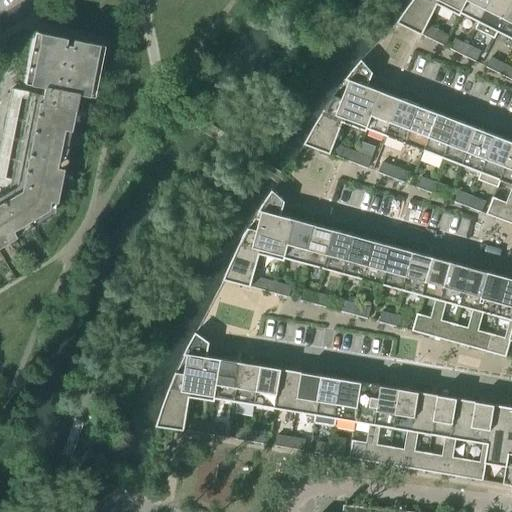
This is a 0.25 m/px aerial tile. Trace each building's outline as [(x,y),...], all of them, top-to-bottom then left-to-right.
[(427,26),(438,5),(439,2),(435,0),(413,0),(408,8),(397,23),(422,35),(427,26)] [(461,16),(462,13),(468,0),(435,0),(439,2),(438,5),(461,16)] [(468,0),(462,13),(479,22),(480,22),(491,0),(468,0)] [(495,39),(498,32),(511,2),(511,0),(491,0),(480,22),(479,22),(475,29),(495,39)] [(511,2),(498,32),(511,38),(511,2)] [(422,35),(431,40),(436,30),(427,26),(422,35)] [(436,30),(431,40),(445,47),(449,37),(436,30)] [(55,202),(57,192),(73,109),(72,109),(75,94),(86,96),(97,45),(70,39),(68,49),(62,48),(64,38),(38,33),(28,86),(42,88),(39,102),(31,100),(29,108),(15,183),(20,184),(19,190),(13,195),(9,189),(0,194),(0,245),(32,227),(28,220),(46,209),(48,201),(55,202)] [(450,49),(463,56),(467,46),(455,40),(450,49)] [(467,46),(463,56),(476,62),(480,53),(467,46)] [(486,68),(499,74),(504,65),(491,58),(486,68)] [(365,108),(373,88),(368,86),(374,73),(362,60),(352,72),(334,96),(365,108)] [(511,68),(504,65),(499,74),(511,80),(511,68)] [(367,132),(368,129),(383,92),(373,88),(365,108),(334,96),(323,112),(344,120),(343,123),(367,132)] [(368,129),(387,136),(401,99),(383,92),(368,129)] [(8,104),(18,106),(29,108),(31,100),(19,98),(6,95),(0,99),(0,194),(9,189),(13,195),(19,190),(20,184),(15,183),(0,179),(0,144),(0,143),(10,145),(13,133),(3,131),(8,104)] [(387,136),(405,144),(420,106),(401,99),(387,136)] [(8,104),(5,117),(16,119),(18,106),(8,104)] [(405,144),(424,151),(439,113),(420,106),(405,144)] [(335,145),(343,123),(344,120),(323,112),(310,135),(305,144),(331,155),(335,145)] [(424,151),(443,158),(457,121),(439,113),(424,151)] [(16,119),(5,117),(3,131),(13,133),(16,119)] [(443,158),(461,165),(476,128),(457,121),(443,158)] [(461,165),(480,172),(495,135),(476,128),(461,165)] [(478,180),(496,187),(511,145),(511,141),(495,135),(480,172),(481,173),(478,180)] [(0,143),(0,144),(0,157),(7,159),(10,145),(0,143)] [(331,155),(340,158),(344,148),(335,145),(331,155)] [(486,215),(504,222),(511,201),(511,145),(496,187),(498,188),(501,181),(511,184),(511,187),(506,203),(493,198),(486,215)] [(340,158),(354,163),(358,154),(344,148),(340,158)] [(358,154),(354,163),(367,169),(371,159),(358,154)] [(378,173),(392,178),(396,168),(382,163),(378,173)] [(396,168),(392,178),(405,183),(409,174),(396,168)] [(417,188),(430,193),(434,183),(420,178),(417,188)] [(434,183),(430,193),(443,198),(447,188),(434,183)] [(280,237),(286,217),(282,215),(285,202),(273,190),(264,203),(249,228),(280,237)] [(455,202),(468,208),(472,198),(458,193),(455,202)] [(472,198),(468,208),(481,213),(485,203),(472,198)] [(285,261),(285,258),(296,219),(286,217),(280,237),(249,228),(240,246),(261,252),(260,254),(285,261)] [(285,258),(305,264),(315,225),(296,219),(285,258)] [(305,264),(324,269),(334,230),(315,225),(305,264)] [(324,269),(343,274),(354,235),(334,230),(324,269)] [(343,274),(362,279),(373,240),(354,235),(343,274)] [(362,279),(381,285),(392,246),(373,240),(362,279)] [(254,277),(260,254),(261,252),(240,246),(232,262),(224,280),(251,287),(254,277)] [(381,285),(401,290),(411,251),(392,246),(381,285)] [(401,290),(420,295),(430,256),(411,251),(401,290)] [(412,331),(431,337),(452,262),(444,260),(430,256),(420,295),(436,300),(431,318),(417,314),(412,331)] [(31,265),(36,262),(32,257),(27,260),(31,265)] [(431,337),(448,341),(469,267),(452,262),(431,337)] [(448,341),(467,347),(488,272),(469,267),(448,341)] [(467,347),(487,352),(507,278),(488,272),(467,347)] [(251,287),(261,290),(263,280),(254,277),(251,287)] [(506,357),(511,340),(511,335),(511,278),(507,278),(487,352),(506,357)] [(261,290),(275,294),(278,284),(263,280),(261,290)] [(278,284),(275,294),(289,298),(292,288),(278,284)] [(300,301),(314,305),(317,294),(303,291),(300,301)] [(317,294),(314,305),(328,308),(331,298),(317,294)] [(340,312),(354,315),(357,305),(343,301),(340,312)] [(357,305),(354,315),(368,319),(370,309),(357,305)] [(379,323),(393,326),(396,316),(382,312),(379,323)] [(396,316),(393,326),(407,330),(410,320),(396,316)] [(209,378),(212,357),(208,357),(210,343),(196,332),(189,346),(176,373),(209,378)] [(215,401),(216,399),(223,359),(212,357),(209,378),(176,373),(169,391),(191,394),(190,397),(215,401)] [(216,399),(235,402),(242,362),(223,359),(216,399)] [(235,402),(255,405),(262,366),(242,362),(235,402)] [(255,405),(275,409),(281,369),(262,366),(255,405)] [(275,409),(294,412),(301,372),(281,369),(275,409)] [(294,412),(314,415),(320,375),(301,372),(294,412)] [(320,375),(314,415),(312,422),(332,426),(333,418),(340,379),(320,375)] [(333,418),(353,422),(359,382),(340,379),(333,418)] [(349,459),(369,462),(381,386),(374,385),(359,382),(353,422),(369,424),(366,444),(352,441),(349,459)] [(369,462),(386,465),(398,389),(381,386),(369,462)] [(386,465),(405,468),(418,392),(398,389),(386,465)] [(186,421),(190,397),(191,394),(169,391),(157,426),(164,428),(185,431),(186,421)] [(405,468),(425,471),(438,395),(418,392),(405,468)] [(425,471),(444,475),(457,399),(438,395),(425,471)] [(444,475),(464,478),(477,402),(457,399),(444,475)] [(483,481),(486,464),(496,405),(477,402),(464,478),(483,481)] [(511,407),(496,405),(486,464),(506,467),(503,485),(511,486),(511,407)] [(185,431),(223,438),(225,427),(186,421),(185,431)] [(235,440),(249,442),(263,444),(265,434),(237,429),(235,440)] [(275,446),(304,451),(305,441),(277,436),(275,446)] [(315,453),(330,456),(344,458),(346,448),(317,443),(315,453)]
